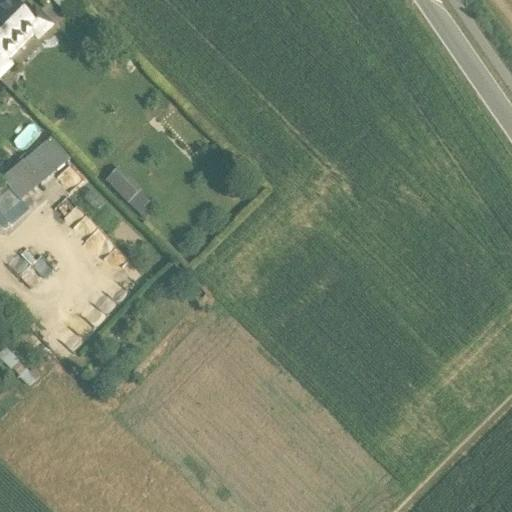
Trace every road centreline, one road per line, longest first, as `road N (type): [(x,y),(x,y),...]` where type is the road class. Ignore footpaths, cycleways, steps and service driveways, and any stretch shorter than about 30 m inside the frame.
road 1 (unclassified): [(511,132),(420,0)]
road 2 (track): [(402,511),(511,402)]
